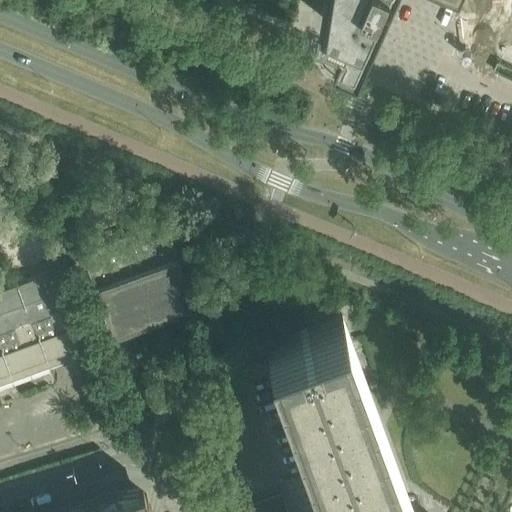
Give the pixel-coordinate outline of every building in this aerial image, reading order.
[(330,0),(330,9),(350,18),(348,24),(343,34),(368,45),(372,35),(375,29),(387,0),(442,0),(446,1),(461,8),(464,0),(330,0)] [(111,335),(139,325),(195,305),(164,221),(81,251),(111,335)] [(0,383),(85,352),(62,289),(59,279),(55,269),(36,276),(0,288),(0,383)] [(408,511),(400,487),(344,334),(338,318),(343,316),(342,313),(265,341),(266,344),(271,342),(307,440),(333,511),(408,511)] [(152,511),(146,495),(141,482),(138,483),(117,491),(115,492),(86,503),(83,503),(59,511),(152,511)] [(288,511),(281,491),(224,511),(288,511)]
